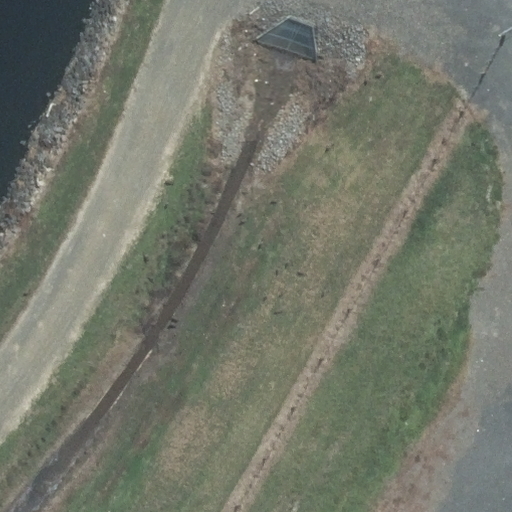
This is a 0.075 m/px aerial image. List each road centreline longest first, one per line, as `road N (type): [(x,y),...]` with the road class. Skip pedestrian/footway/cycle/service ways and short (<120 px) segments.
road 1 (track): [(213,0),(126,218),(0,391)]
road 2 (track): [(375,511),(465,360),(511,228)]
